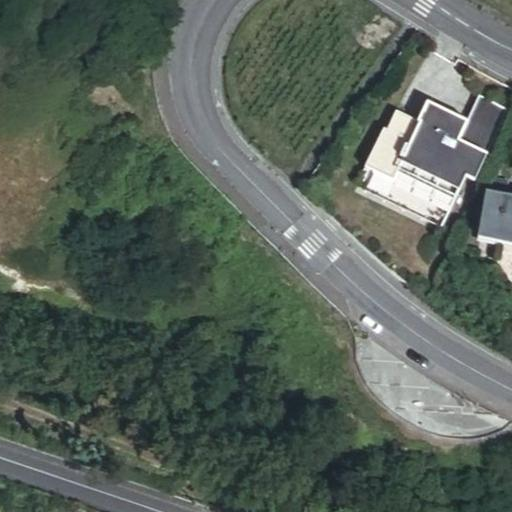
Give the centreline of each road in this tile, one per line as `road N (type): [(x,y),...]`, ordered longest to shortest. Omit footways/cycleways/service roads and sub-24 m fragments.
road 1 (tertiary): [(511,390),(399,322),(309,244),(214,144),(196,109),(190,68),(214,0)]
road 2 (residential): [(0,464),(139,511)]
